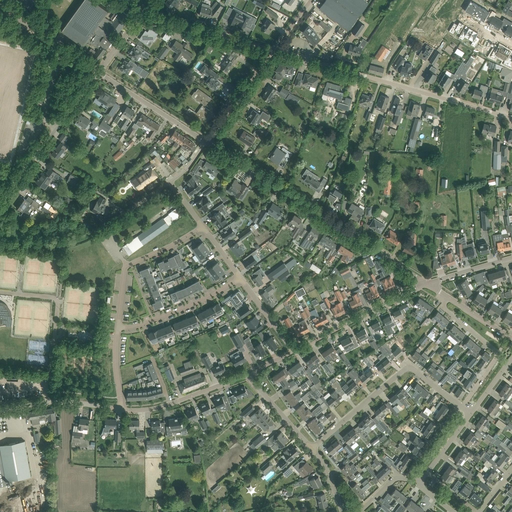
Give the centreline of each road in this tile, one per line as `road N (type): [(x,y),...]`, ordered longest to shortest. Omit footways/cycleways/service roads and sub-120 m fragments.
road 1 (unclassified): [(426,282),(206,142)]
road 2 (residential): [(511,117),(273,51)]
road 3 (residential): [(311,449),(407,368),(458,404)]
road 4 (residential): [(8,193),(99,72)]
road 5 (residential): [(293,350),(426,282)]
road 6 (residential): [(203,227),(127,266),(117,327)]
road 7 (residential): [(448,296),(443,306),(497,354),(462,407)]
road 8 (residential): [(273,51),(141,13)]
road 9 (residential): [(240,278),(166,315),(117,327)]
road 10 (unclassified): [(206,142),(99,72)]
road 11 (residential): [(0,409),(48,401),(120,409)]
